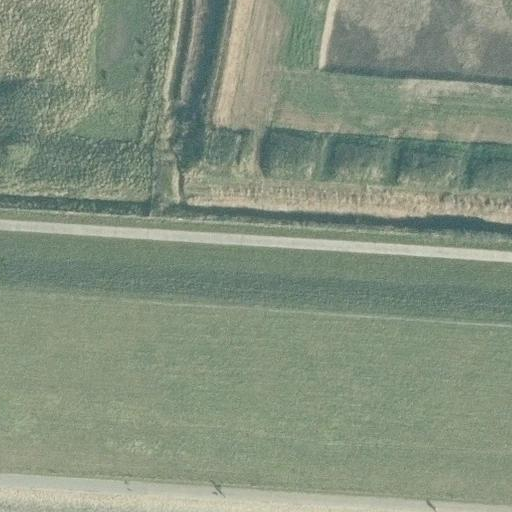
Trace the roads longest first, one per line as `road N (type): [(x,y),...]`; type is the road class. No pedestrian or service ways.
road 1 (track): [(0,227),(511,259)]
road 2 (track): [(0,481),(481,511)]
